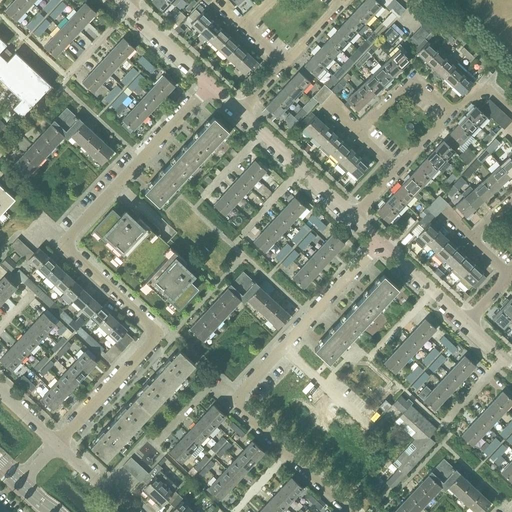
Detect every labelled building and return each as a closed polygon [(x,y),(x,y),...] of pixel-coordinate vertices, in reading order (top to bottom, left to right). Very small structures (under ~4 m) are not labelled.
[(33,3),(29,0),(14,0),(13,2),(25,12),(33,3)] [(171,4),(167,0),(153,0),(152,1),(163,12),(171,4)] [(365,0),(361,4),(373,15),(383,4),(382,3),(384,0),(376,0),(376,1),(375,0),(365,0)] [(395,0),(392,0),(386,7),(390,10),(398,2),(395,0)] [(56,8),(60,12),(67,5),(62,1),(56,8)] [(25,12),(13,2),(5,11),(16,21),(25,12)] [(54,6),(49,2),(43,9),(48,13),(54,6)] [(77,11),(88,22),(97,13),(85,2),(77,11)] [(390,10),(392,12),(394,14),(402,6),(398,2),(390,10)] [(205,9),(200,4),(189,16),(194,21),(191,24),(200,33),(212,20),(203,11),(205,9)] [(353,13),(365,24),(373,15),(361,4),(353,13)] [(394,14),(397,16),(398,18),(406,10),(402,6),(394,14)] [(417,18),(425,10),(420,6),(413,14),(417,18)] [(60,12),(56,8),(49,15),(54,19),(60,12)] [(425,10),(417,18),(421,21),(421,22),(429,14),(425,10)] [(88,22),(77,11),(69,20),(80,30),(88,22)] [(186,17),(181,12),(172,21),(178,26),(186,17)] [(397,16),(394,14),(392,12),(382,23),(386,27),(397,16)] [(33,20),(38,24),(44,17),(39,13),(33,20)] [(365,24),(353,13),(345,21),(357,32),(365,24)] [(429,14),(421,22),(421,26),(429,34),(439,23),(429,14)] [(39,26),(44,30),(51,23),(46,19),(39,26)] [(38,24),(33,20),(27,26),(31,31),(38,24)] [(80,30),(69,20),(61,29),(72,39),(80,30)] [(212,20),(200,33),(209,41),(221,28),(212,20)] [(337,31),(348,42),(357,32),(345,21),(337,31)] [(374,32),(378,36),(386,27),(382,23),(374,32)] [(44,30),(39,26),(33,32),(38,37),(44,30)] [(391,26),(382,35),(391,44),(400,35),(391,26)] [(417,30),(426,38),(429,34),(421,26),(417,30)] [(218,49),(230,37),(221,28),(209,41),(218,49)] [(72,39),(61,29),(52,38),(64,48),(72,39)] [(422,42),(425,38),(426,38),(417,30),(414,34),(422,42)] [(329,39),(341,50),(348,42),(337,31),(329,39)] [(447,39),(451,35),(446,31),(442,35),(447,39)] [(378,36),(374,32),(366,41),(370,45),(378,36)] [(418,46),(422,42),(414,34),(410,38),(418,46)] [(230,37),(218,49),(227,58),(239,45),(230,37)] [(0,51),(6,44),(0,38),(0,74),(25,97),(16,107),(24,115),(51,86),(16,53),(7,63),(0,56),(0,51)] [(64,48),(52,38),(44,47),(56,57),(64,48)] [(115,46),(126,57),(135,48),(123,38),(115,46)] [(437,50),(425,38),(422,42),(418,46),(415,50),(427,61),(437,50)] [(341,50),(329,39),(320,48),(332,59),(341,50)] [(357,50),(362,54),(370,45),(366,41),(357,50)] [(407,52),(400,44),(388,55),(401,69),(410,60),(405,54),(407,52)] [(239,45),(227,58),(236,66),(248,53),(239,45)] [(126,57),(115,46),(107,55),(118,66),(126,57)] [(449,55),(440,47),(437,50),(427,61),(427,62),(425,64),(430,68),(432,66),(436,69),(449,55)] [(465,56),(469,52),(464,47),(460,51),(465,56)] [(12,53),(7,48),(2,53),(8,58),(12,53)] [(312,57),(324,68),(332,59),(320,48),(312,57)] [(349,58),(354,62),(362,54),(357,50),(349,58)] [(248,53),(236,66),(245,74),(249,68),(253,72),(260,64),(256,61),(248,53)] [(359,59),(362,63),(367,57),(364,54),(359,59)] [(449,55),(436,69),(444,78),(459,62),(450,54),(449,55)] [(99,64),(110,75),(118,66),(107,55),(99,64)] [(145,66),(149,62),(142,55),(138,60),(145,66)] [(388,55),(384,58),(387,61),(382,66),(393,77),(401,69),(388,55)] [(324,68),(312,57),(304,66),(316,77),(324,68)] [(354,62),(349,58),(341,67),(345,72),(354,62)] [(149,62),(145,66),(152,73),(156,68),(149,62)] [(467,70),(459,62),(444,78),(453,86),(467,70)] [(110,75),(99,64),(90,73),(102,83),(110,75)] [(393,77),(382,66),(373,74),(384,85),(386,87),(391,82),(389,80),(393,77)] [(127,74),(132,79),(138,72),(134,67),(127,74)] [(333,76),(337,80),(345,72),(341,67),(333,76)] [(492,74),(488,69),(477,81),(482,85),(492,74)] [(467,70),(453,86),(462,94),(476,78),(467,70)] [(290,80),(302,91),(310,82),(299,71),(290,80)] [(102,83),(90,73),(82,82),(93,92),(102,83)] [(133,80),(138,84),(145,77),(140,73),(133,80)] [(132,79),(127,74),(121,81),(125,85),(132,79)] [(384,85),(373,74),(365,82),(376,93),(378,95),(383,90),(381,88),(384,85)] [(156,84),(167,95),(175,86),(164,75),(156,84)] [(321,89),(329,96),(333,92),(329,89),(337,80),(333,76),(321,89)] [(138,84),(133,80),(127,87),(132,91),(138,84)] [(282,89),(294,100),(296,103),(299,100),(297,97),(302,91),(290,80),(282,89)] [(376,93),(365,82),(356,91),(361,96),(362,96),(367,102),(369,104),(374,99),(372,97),(376,93)] [(167,95),(156,84),(147,93),(159,103),(167,95)] [(111,92),(115,96),(122,89),(117,85),(111,92)] [(294,100),(282,89),(274,98),(286,109),(294,100)] [(329,96),(321,89),(311,100),(315,104),(318,101),(321,105),(329,96)] [(117,98),(122,102),(128,95),(124,91),(117,98)] [(357,111),(367,102),(362,96),(361,96),(356,91),(347,99),(357,111)] [(115,96),(111,92),(104,99),(109,103),(115,96)] [(159,103),(147,93),(139,102),(150,112),(159,103)] [(122,102),(117,98),(111,105),(116,109),(122,102)] [(286,109),(274,98),(266,107),(277,118),(286,109)] [(485,112),(494,103),(489,99),(481,108),(485,112)] [(302,108),(307,113),(315,104),(311,100),(302,108)] [(150,112),(139,102),(131,111),(142,121),(150,112)] [(490,116),(498,107),(494,103),(485,112),(490,116)] [(466,116),(478,126),(487,117),(473,104),(468,110),(470,112),(466,116)] [(498,107),(490,116),(494,120),(503,111),(498,107)] [(67,108),(55,120),(51,124),(53,125),(48,131),(46,129),(42,134),(44,136),(39,141),(37,140),(32,144),(35,146),(29,152),(27,150),(23,154),(25,156),(20,162),(18,160),(14,165),(20,170),(27,177),(26,176),(30,172),(31,173),(37,167),(36,165),(39,162),(40,163),(46,156),(45,155),(49,152),(50,153),(56,146),(55,145),(58,142),(59,143),(65,137),(68,140),(71,136),(77,142),(78,141),(82,144),(81,145),(88,151),(89,150),(92,154),(91,155),(98,161),(99,160),(103,163),(102,164),(102,165),(114,151),(109,147),(108,149),(102,144),(104,142),(99,138),(97,140),(92,134),(94,132),(89,128),(87,130),(81,125),(83,123),(78,118),(67,108)] [(307,113),(302,108),(294,117),(299,121),(307,113)] [(142,121),(131,111),(122,120),(134,130),(142,121)] [(312,136),(324,123),(311,111),(302,122),(306,126),(304,128),(312,136)] [(499,125),(507,116),(503,111),(494,120),(499,125)] [(458,124),(470,135),(478,126),(466,116),(458,124)] [(511,119),(507,116),(499,125),(504,129),(511,120),(511,119)] [(229,130),(214,117),(145,191),(159,205),(229,130)] [(299,121),(294,117),(286,126),(291,130),(299,121)] [(321,145),(333,132),(324,123),(312,136),(321,145)] [(470,135),(458,124),(450,133),(462,143),(470,135)] [(487,135),(491,138),(496,133),(492,130),(487,135)] [(328,155),(342,140),(333,132),(321,145),(322,145),(320,148),(328,155)] [(337,164),(351,148),(342,140),(328,155),(330,157),(330,158),(335,163),(336,163),(337,164)] [(434,150),(446,160),(455,151),(443,140),(434,150)] [(497,147),(492,143),(486,149),(488,151),(487,152),(489,155),(497,147)] [(308,144),(303,149),(307,153),(312,148),(308,144)] [(351,148),(337,164),(346,172),(348,170),(348,169),(360,156),(351,148)] [(463,152),(471,160),(475,156),(466,148),(463,152)] [(229,153),(234,157),(238,154),(233,149),(229,153)] [(484,161),(489,155),(487,152),(488,151),(486,149),(479,156),(484,161)] [(446,160),(434,150),(426,159),(438,169),(446,160)] [(500,166),(510,177),(511,175),(511,151),(507,155),(509,157),(500,166)] [(471,160),(463,152),(459,156),(467,164),(471,160)] [(348,169),(348,170),(357,178),(369,165),(360,156),(348,169)] [(221,162),(226,166),(229,163),(224,158),(221,162)] [(438,169),(426,159),(418,167),(430,178),(438,169)] [(247,169),(258,180),(266,171),(255,160),(247,169)] [(469,167),(473,172),(480,165),(475,160),(469,167)] [(510,177),(500,166),(491,174),(501,185),(510,177)] [(212,171),(217,176),(221,172),(216,167),(212,171)] [(410,176),(422,187),(430,178),(418,167),(410,176)] [(473,172),(469,167),(462,174),(467,179),(473,172)] [(258,180),(247,169),(239,178),(250,189),(258,180)] [(447,178),(451,182),(456,177),(452,173),(447,178)] [(410,176),(408,174),(403,179),(405,181),(402,185),(418,200),(422,196),(417,192),(422,187),(410,176)] [(482,182),(492,193),(501,185),(491,174),(482,182)] [(209,185),(213,181),(208,176),(204,180),(209,185)] [(453,184),(458,189),(465,181),(461,176),(453,184)] [(250,189),(239,178),(230,187),(242,198),(250,189)] [(473,190),(483,201),(492,193),(482,182),(473,190)] [(0,213),(15,197),(0,183),(0,213)] [(458,189),(453,184),(446,192),(450,197),(458,189)] [(196,189),(201,193),(205,190),(199,185),(196,189)] [(413,195),(402,185),(394,194),(405,204),(413,195)] [(242,198),(230,187),(222,196),(233,207),(242,198)] [(464,198),(475,209),(483,201),(473,190),(464,198)] [(405,204),(394,194),(386,202),(397,213),(405,204)] [(448,203),(439,195),(435,200),(444,208),(448,203)] [(233,207),(222,196),(214,205),(225,215),(233,207)] [(286,206),(298,216),(306,207),(294,197),(286,206)] [(475,209),(464,198),(456,206),(468,219),(473,214),(472,212),(475,209)] [(444,208),(435,200),(431,204),(439,212),(444,208)] [(397,213),(386,202),(385,203),(384,201),(379,206),(380,208),(377,211),(389,222),(397,213)] [(439,212),(431,204),(426,209),(427,209),(429,211),(435,217),(439,212)] [(298,216),(286,206),(278,215),(289,225),(298,216)] [(112,209),(94,229),(106,239),(104,242),(123,260),(152,229),(139,218),(134,223),(131,220),(133,218),(126,211),(120,217),(112,209)] [(427,209),(421,215),(423,217),(429,211),(427,209)] [(423,217),(418,223),(424,229),(418,235),(427,243),(439,230),(430,222),(434,218),(435,217),(429,211),(423,217)] [(315,225),(320,220),(313,214),(308,218),(315,225)] [(270,224),(281,234),(289,225),(278,215),(270,224)] [(407,222),(412,226),(416,221),(411,217),(407,222)] [(412,226),(407,222),(404,219),(401,222),(404,225),(399,230),(403,235),(412,226)] [(320,220),(315,225),(322,231),(326,226),(320,220)] [(281,234),(270,224),(262,233),(273,243),(281,234)] [(298,233),(302,237),(309,230),(304,226),(298,233)] [(436,252),(448,239),(439,230),(427,243),(436,252)] [(304,239),(309,243),(315,236),(310,232),(304,239)] [(273,243),(262,233),(253,242),(265,252),(273,243)] [(302,237),(298,233),(291,240),(296,244),(302,237)] [(325,242),(337,252),(345,244),(334,233),(325,242)] [(14,250),(22,242),(18,238),(10,246),(14,250)] [(309,243),(304,239),(298,246),(302,250),(309,243)] [(448,239),(436,252),(434,254),(443,263),(445,260),(457,247),(448,239)] [(18,254),(26,245),(22,242),(14,250),(18,254)] [(337,252),(325,242),(317,251),(329,261),(337,252)] [(281,251),(286,255),(292,248),(288,244),(281,251)] [(22,257),(30,249),(26,245),(18,254),(22,257)] [(454,268),(465,255),(457,247),(445,260),(454,268)] [(37,267),(48,256),(39,248),(34,253),(28,259),(29,260),(37,267)] [(34,253),(30,249),(22,257),(27,261),(28,259),(34,253)] [(186,262),(174,250),(145,281),(165,299),(167,297),(179,307),(197,288),(189,281),(194,275),(186,268),(184,270),(181,267),(186,262)] [(288,257),(292,261),(299,254),(294,250),(288,257)] [(286,255),(281,251),(275,257),(280,262),(286,255)] [(329,261),(317,251),(309,260),(320,270),(329,261)] [(474,263),(465,255),(454,268),(451,270),(460,279),(474,263)] [(5,265),(11,259),(7,256),(2,262),(5,265)] [(46,276),(57,264),(48,256),(37,267),(46,276)] [(292,261),(288,257),(281,263),(286,268),(292,261)] [(11,259),(5,265),(8,268),(13,262),(11,259)] [(320,270),(309,260),(301,269),(312,279),(320,270)] [(13,262),(8,268),(11,271),(17,265),(13,262)] [(484,272),(474,263),(460,279),(459,280),(468,288),(472,284),(482,274),(484,272)] [(57,264),(46,276),(55,284),(65,272),(57,264)] [(312,279),(301,269),(293,278),(304,288),(312,279)] [(23,282),(28,278),(19,270),(15,274),(23,282)] [(243,271),(231,284),(227,287),(230,289),(241,300),(244,303),(247,300),(258,289),(260,286),(255,282),(254,282),(243,271)] [(63,292),(74,280),(65,272),(55,284),(63,292)] [(315,349),(329,363),(399,288),(384,274),(315,349)] [(486,278),(482,274),(472,284),(477,288),(486,278)] [(0,281),(0,289),(8,297),(17,287),(5,276),(0,281)] [(32,291),(37,286),(28,278),(23,282),(32,291)] [(72,300),(83,288),(74,280),(63,292),(68,296),(72,300)] [(37,286),(32,291),(41,298),(45,294),(37,286)] [(81,308),(92,297),(92,296),(83,288),(72,300),(81,308)] [(218,298),(220,300),(231,309),(234,305),(235,306),(241,300),(230,289),(224,295),(222,293),(218,298)] [(258,289),(247,300),(254,306),(255,305),(258,308),(268,298),(270,296),(265,292),(263,294),(258,289)] [(50,307),(54,302),(45,294),(41,298),(50,307)] [(92,297),(81,308),(89,316),(100,305),(92,297)] [(268,298),(258,308),(257,309),(264,315),(265,314),(269,317),(278,308),(280,305),(276,301),(274,303),(268,298)] [(504,306),(501,309),(511,319),(511,304),(509,301),(509,300),(507,298),(501,304),(504,306)] [(211,310),(222,319),(225,316),(226,317),(232,310),(231,309),(220,300),(215,305),(213,303),(209,308),(211,310)] [(58,315),(63,310),(54,302),(50,307),(58,315)] [(99,325),(109,313),(100,305),(89,316),(99,325)] [(278,308),(269,317),(268,318),(274,325),(275,323),(279,327),(278,328),(291,315),(286,311),(284,313),(278,308)] [(511,319),(501,309),(492,318),(504,329),(511,319)] [(67,323),(71,319),(63,310),(58,315),(67,323)] [(201,320),(212,329),(215,326),(217,327),(223,320),(222,319),(211,310),(205,316),(203,314),(199,318),(201,320)] [(35,322),(47,333),(56,324),(44,313),(35,322)] [(109,313),(99,325),(107,333),(118,321),(109,313)] [(417,327),(428,338),(436,329),(425,318),(417,327)] [(71,319),(67,323),(76,331),(80,326),(71,319)] [(212,329),(201,320),(196,326),(194,324),(190,329),(203,341),(204,341),(203,340),(206,336),(207,337),(213,331),(212,329)] [(117,341),(121,336),(126,332),(128,330),(118,321),(107,333),(116,342),(117,341)] [(26,332),(38,343),(47,333),(35,322),(26,332)] [(85,340),(89,335),(80,326),(76,331),(85,340)] [(428,338),(417,327),(409,336),(420,347),(428,338)] [(38,343),(26,332),(18,341),(30,352),(38,343)] [(121,336),(129,344),(134,339),(126,332),(121,336)] [(89,335),(85,340),(94,348),(98,343),(89,335)] [(117,341),(126,348),(129,344),(121,336),(117,341)] [(400,345),(412,356),(420,347),(409,336),(400,345)] [(446,347),(450,342),(444,336),(439,340),(446,347)] [(57,343),(61,346),(67,340),(63,337),(57,343)] [(9,350),(21,362),(30,352),(18,341),(9,350)] [(113,345),(122,352),(126,348),(117,341),(116,342),(113,345)] [(63,348),(66,351),(72,345),(68,342),(63,348)] [(450,342),(446,347),(453,353),(457,348),(450,342)] [(61,346),(57,343),(52,349),(55,353),(61,346)] [(102,356),(106,352),(107,351),(98,343),(94,348),(102,356)] [(110,349),(118,356),(122,352),(113,345),(110,349)] [(412,356),(400,345),(392,354),(403,364),(412,356)] [(66,351),(63,348),(57,354),(61,357),(66,351)] [(428,355),(433,359),(440,352),(435,348),(428,355)] [(107,351),(106,352),(115,360),(118,356),(110,349),(107,352),(107,351)] [(21,362),(9,350),(0,359),(12,371),(21,362)] [(171,359),(169,358),(164,364),(166,365),(149,383),(147,382),(142,388),(144,389),(127,407),(125,406),(120,411),(122,413),(105,431),(103,429),(98,435),(100,437),(91,446),(106,460),(195,364),(180,350),(171,359)] [(76,361),(88,372),(97,362),(85,351),(76,361)] [(106,352),(102,356),(111,364),(115,360),(106,352)] [(403,364),(392,354),(384,363),(395,373),(403,364)] [(435,360),(439,365),(446,358),(441,354),(435,360)] [(433,359),(428,355),(422,361),(427,366),(433,359)] [(456,364),(468,375),(476,366),(465,355),(456,364)] [(40,362),(44,365),(49,359),(46,356),(40,362)] [(439,365),(435,360),(428,367),(433,372),(439,365)] [(45,367),(49,370),(54,364),(51,361),(45,367)] [(88,372),(76,361),(68,370),(80,381),(88,372)] [(44,365),(40,362),(34,368),(38,371),(44,365)] [(468,375),(456,364),(448,373),(459,384),(468,375)] [(412,372),(417,377),(423,370),(418,365),(412,372)] [(49,370),(45,367),(39,373),(43,376),(49,370)] [(80,381),(68,370),(59,379),(71,391),(80,381)] [(418,378),(423,383),(429,376),(425,371),(418,378)] [(417,377),(412,372),(406,379),(410,383),(417,377)] [(459,384),(448,373),(440,382),(451,392),(459,384)] [(27,385),(30,381),(24,375),(21,379),(27,385)] [(423,383),(418,378),(412,385),(416,389),(423,383)] [(71,391),(59,379),(50,389),(62,400),(71,391)] [(30,381),(27,385),(33,390),(36,387),(30,381)] [(451,392),(440,382),(431,391),(443,401),(451,392)] [(443,401),(431,391),(427,387),(419,396),(434,410),(443,401)] [(62,400),(50,389),(41,398),(53,410),(62,400)] [(494,400),(506,410),(511,403),(511,399),(503,391),(494,400)] [(415,439),(429,437),(437,429),(411,405),(413,403),(408,399),(406,401),(401,396),(393,404),(402,413),(395,421),(415,439)] [(391,405),(389,403),(385,399),(379,406),(385,412),(391,405)] [(506,410),(494,400),(486,409),(497,419),(506,410)] [(205,414),(217,425),(226,416),(214,405),(205,414)] [(478,418),(489,428),(497,419),(486,409),(478,418)] [(217,425),(205,414),(196,423),(208,435),(217,425)] [(489,428),(478,418),(470,427),(481,437),(489,428)] [(187,433),(199,444),(208,435),(196,423),(187,433)] [(236,432),(239,428),(233,423),(230,426),(236,432)] [(481,437),(470,427),(461,435),(473,446),(481,437)] [(511,432),(506,427),(500,434),(504,438),(511,432)] [(239,428),(236,432),(242,438),(245,434),(239,428)] [(199,444),(187,433),(178,442),(190,453),(199,444)] [(217,443),(221,446),(226,440),(223,437),(217,443)] [(429,437),(415,439),(393,463),(399,468),(386,482),(393,488),(400,480),(403,482),(408,476),(406,474),(435,442),(429,437)] [(489,445),(494,449),(501,442),(496,438),(489,445)] [(244,450),(256,461),(265,452),(253,441),(244,450)] [(190,453),(178,442),(170,452),(182,463),(190,453)] [(222,448),(226,451),(232,445),(228,442),(222,448)] [(221,446),(217,443),(211,449),(215,452),(221,446)] [(496,451),(500,455),(507,448),(502,444),(496,451)] [(494,449),(489,445),(483,452),(488,456),(494,449)] [(226,451),(222,448),(217,454),(220,457),(226,451)] [(256,461),(244,450),(235,460),(247,471),(256,461)] [(500,455),(496,451),(489,457),(494,462),(500,455)] [(199,462),(203,465),(209,459),(205,455),(199,462)] [(151,499),(170,479),(161,471),(163,468),(158,464),(149,473),(131,457),(123,466),(141,483),(143,480),(147,484),(142,490),(151,499)] [(469,504),(468,506),(474,511),(476,510),(477,511),(481,511),(491,502),(486,498),(484,500),(479,495),(481,493),(476,488),(474,491),(469,485),(470,483),(466,479),(464,481),(458,476),(460,473),(455,469),(444,458),(432,471),(431,470),(428,474),(430,476),(425,482),(423,480),(419,484),(421,486),(415,492),(413,490),(409,495),(411,496),(406,502),(404,500),(400,505),(402,507),(396,511),(395,511),(394,510),(392,511),(418,511),(423,507),(422,506),(425,502),(426,503),(432,497),(431,496),(435,492),(436,493),(442,487),(445,490),(448,487),(454,493),(455,491),(459,495),(458,496),(464,502),(465,501),(469,504)] [(205,467),(208,470),(214,464),(211,460),(205,467)] [(247,471),(235,460),(226,469),(238,480),(247,471)] [(203,465),(199,462),(194,468),(197,471),(203,465)] [(511,482),(511,466),(509,463),(500,472),(511,483),(511,482)] [(208,470),(205,467),(199,473),(203,476),(208,470)] [(238,480),(226,469),(218,478),(230,490),(238,480)] [(283,486),(295,498),(304,488),(292,477),(283,486)] [(230,490),(218,478),(209,488),(221,499),(230,490)] [(170,504),(179,494),(175,491),(179,487),(170,479),(151,499),(160,507),(167,500),(170,504)] [(295,498),(283,486),(274,496),(286,507),(295,498)] [(179,494),(170,504),(175,508),(171,511),(187,511),(191,509),(182,501),(184,499),(179,494)] [(314,504),(317,501),(311,495),(308,498),(314,504)] [(265,505),(272,511),(281,511),(286,507),(274,496),(265,505)] [(317,501),(314,504),(320,510),(324,506),(317,501)]
